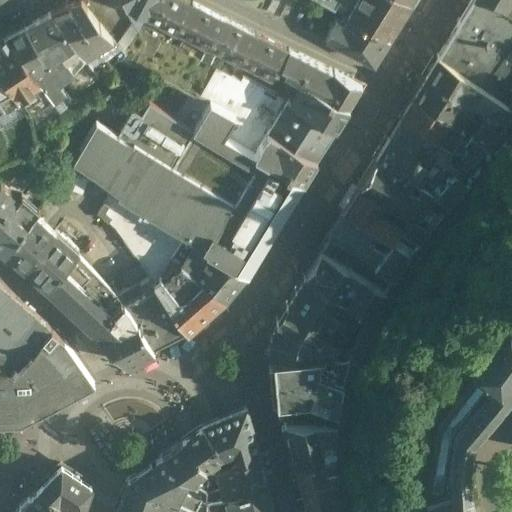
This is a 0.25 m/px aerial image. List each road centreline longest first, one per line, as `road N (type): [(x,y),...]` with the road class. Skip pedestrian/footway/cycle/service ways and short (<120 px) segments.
road 1 (residential): [(388,86),(223,0)]
road 2 (residential): [(110,373),(0,267)]
